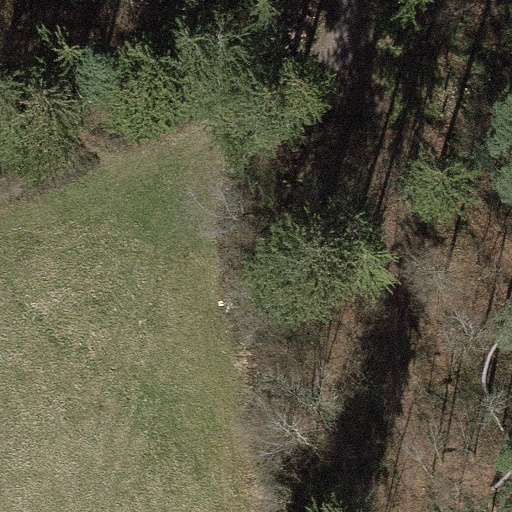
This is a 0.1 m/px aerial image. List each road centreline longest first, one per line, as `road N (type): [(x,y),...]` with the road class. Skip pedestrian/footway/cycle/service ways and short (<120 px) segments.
road 1 (track): [(413,511),(397,288),(368,88)]
road 2 (track): [(340,48),(463,191),(511,263)]
road 3 (track): [(353,0),(340,48),(228,140)]
